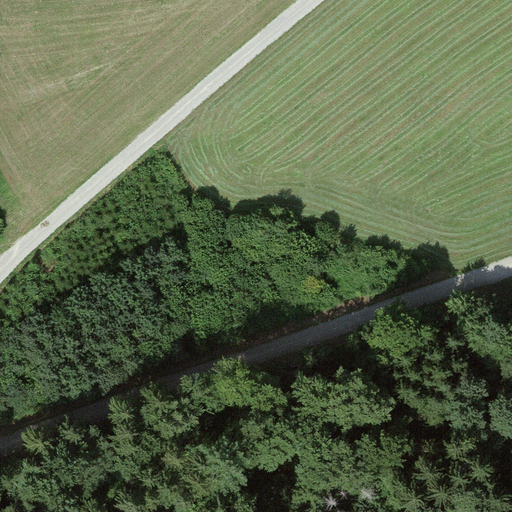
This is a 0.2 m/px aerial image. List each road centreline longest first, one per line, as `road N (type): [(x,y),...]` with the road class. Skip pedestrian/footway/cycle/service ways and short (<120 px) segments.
road 1 (track): [(511,265),(0,446)]
road 2 (track): [(313,0),(0,268)]
